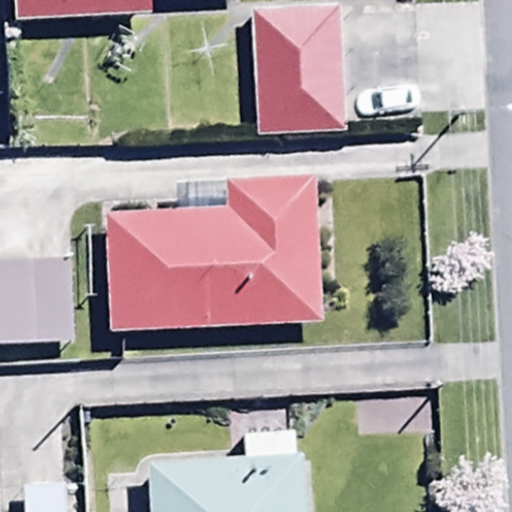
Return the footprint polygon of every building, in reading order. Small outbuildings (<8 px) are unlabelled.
[(2,0),(3,18),(140,12),(139,0),(2,0)] [(246,10),(248,133),(333,132),(331,9),(246,10)] [(219,210),(96,215),(100,330),(313,322),(308,176),(218,179),(219,210)] [(0,267),(0,351),(67,351),(66,267),(0,267)] [(236,457),(138,459),(141,511),(297,511),(294,452),(286,453),(285,431),(235,432),(236,457)] [(15,484),(16,511),(58,511),(57,482),(15,484)]
